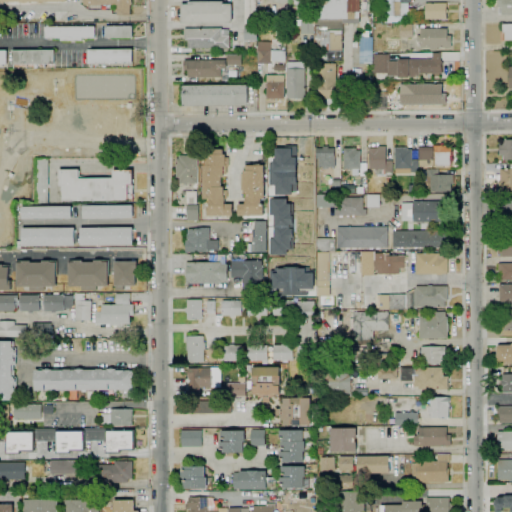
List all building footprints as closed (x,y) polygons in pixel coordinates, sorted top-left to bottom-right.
[(118,15),(117,4),(84,5),(83,0),(131,0),(132,5),(131,5),(131,15),(118,15)] [(255,49),(245,49),(245,0),(257,0),(257,25),(258,25),(258,41),(255,41),(255,49)] [(329,59),(316,59),(316,50),(315,50),(315,43),(316,43),(316,26),(320,26),(320,20),(315,20),(315,0),(361,0),(361,23),(343,23),(343,52),(331,52),(331,50),(329,50),(329,59)] [(409,22),(401,23),(401,22),(394,22),(394,21),(386,21),(386,16),(385,16),(384,0),(409,0),(409,9),(416,9),(416,15),(417,15),(417,21),(410,21),(410,20),(409,20),(409,22)] [(511,15),(501,15),(501,7),(498,7),(498,0),(511,0),(511,15)] [(233,23),(182,23),(182,4),(189,4),(189,2),(224,1),(224,4),(232,4),(233,23)] [(447,19),(426,19),(426,3),(447,3),(447,19)] [(302,34),(301,25),(286,26),(286,21),(302,20),(302,22),(314,21),(315,33),(302,34)] [(511,40),(503,41),(503,24),(511,24),(511,40)] [(401,37),(401,25),(413,25),(414,37),(401,37)] [(83,40),(61,41),(61,38),(49,38),(49,27),(96,26),(96,38),(83,38),(83,40)] [(133,38),(107,38),(106,26),(133,26),(133,38)] [(230,48),(189,49),(189,41),(185,41),(185,29),(223,28),(223,30),(229,30),(229,36),(230,36),(230,48)] [(431,51),(431,47),(422,47),(422,42),(418,42),(418,36),(421,35),(421,29),(451,28),(452,47),(437,48),(437,50),(431,51)] [(258,64),(258,49),(259,49),(258,42),(259,42),(259,41),(271,41),(271,45),(272,45),(272,51),(286,51),(286,61),(272,61),(272,63),(258,64)] [(134,67),(111,67),(111,63),(91,63),(89,63),(88,50),(133,49),(134,67)] [(8,65),(0,65),(0,50),(8,50),(8,65)] [(56,64),(13,65),(13,50),(55,50),(56,64)] [(410,78),(400,78),(399,60),(409,60),(409,59),(417,59),(417,57),(427,57),(427,59),(433,59),(433,53),(446,53),(446,74),(419,74),(419,76),(416,76),(416,77),(410,77),(410,78)] [(242,65),(228,65),(227,54),(242,54),(242,65)] [(375,73),(374,55),(390,54),(391,73),(375,73)] [(222,77),(190,78),(189,72),(185,72),(185,60),(227,60),(227,69),(222,69),(222,77)] [(306,99),(287,99),(287,69),(288,69),(288,62),(305,62),(305,68),(306,68),(306,99)] [(337,99),(317,98),(319,63),(337,64),(336,85),(338,85),(337,99)] [(285,99),(268,99),(267,75),(285,75),(285,99)] [(447,105),(401,105),(401,84),(443,84),(443,93),(447,93),(447,105)] [(248,105),(183,106),(183,86),(248,85),(248,105)] [(371,107),(359,107),(359,91),(371,91),(371,107)] [(387,109),(374,109),(374,94),(379,94),(379,92),(387,92),(387,109)] [(511,159),(499,159),(499,139),(511,139),(511,159)] [(444,168),(435,168),(435,149),(434,149),(434,145),(448,146),(448,147),(451,147),(451,157),(450,157),(450,166),(444,166),(444,168)] [(323,169),(323,167),(319,168),(319,158),(317,159),(317,148),(323,148),(323,146),(329,146),(329,149),(335,149),(335,167),(328,167),(328,169),(323,169)] [(392,173),(385,173),(385,169),(370,169),(369,148),(377,148),(377,146),(386,146),(386,161),(392,161),(392,173)] [(297,147),(272,147),(272,192),(297,192),(297,147)] [(418,172),(410,172),(410,169),(404,168),(404,171),(401,171),(401,169),(395,169),(395,147),(408,148),(407,149),(412,149),(412,160),(418,160),(418,172)] [(433,166),(419,166),(419,147),(433,147),(433,166)] [(233,216),(208,216),(208,199),(204,199),(203,166),(205,166),(205,150),(209,150),(209,148),(215,148),(215,149),(224,149),(224,155),(226,155),(226,158),(229,158),(229,167),(227,167),(227,173),(225,173),(225,178),(222,178),(222,187),(225,187),(225,191),(228,191),(228,199),(226,199),(226,205),(233,205),(233,216)] [(358,175),(352,175),(352,169),(344,169),(344,148),(356,148),(356,150),(361,150),(361,169),(358,169),(358,175)] [(180,184),(180,177),(177,177),(176,159),(180,159),(179,156),(198,156),(198,183),(180,184)] [(49,203),(36,203),(36,158),(49,158),(49,203)] [(264,216),(239,216),(239,204),(247,204),(247,194),(244,194),(244,190),(241,190),(241,174),(244,174),(244,171),(247,171),(247,166),(255,166),(255,164),(262,164),(262,165),(265,165),(266,199),(263,199),(263,211),(264,211),(264,216)] [(451,192),(430,192),(430,177),(427,177),(427,169),(438,169),(438,175),(453,175),(453,185),(451,185),(451,192)] [(511,190),(500,190),(500,169),(511,169),(511,190)] [(128,201),(63,201),(63,186),(60,186),(60,170),(80,170),(80,178),(114,178),(114,171),(133,171),(133,199),(128,199),(128,201)] [(341,188),(333,188),(333,179),(341,179),(341,188)] [(197,204),(187,204),(187,191),(197,191),(197,204)] [(386,207),(368,207),(368,194),(386,195),(386,207)] [(334,207),(317,207),(317,196),(334,196),(334,207)] [(342,217),(339,217),(339,216),(335,216),(335,210),(337,210),(338,197),(350,198),(358,198),(358,212),(366,212),(366,216),(349,215),(349,217),(347,217),(347,215),(342,215),(342,217)] [(445,222),(413,222),(413,221),(401,221),(401,202),(413,202),(445,202),(445,222)] [(84,219),(84,206),(134,205),(134,218),(84,219)] [(73,218),(22,219),(22,206),(73,206),(73,218)] [(198,220),(188,220),(188,215),(187,215),(187,213),(187,206),(198,206),(198,207),(200,207),(200,213),(198,213),(198,220)] [(511,228),(495,228),(495,216),(511,215),(511,228)] [(267,252),(256,252),(256,236),(257,236),(257,221),(267,221),(267,252)] [(210,253),(186,252),(186,241),(188,241),(188,240),(188,229),(196,229),(196,226),(210,226),(210,228),(213,228),(213,237),(211,237),(211,240),(219,240),(219,251),(210,251),(210,253)] [(373,250),(369,250),(369,248),(356,248),(356,249),(352,249),(352,248),(350,248),(350,250),(346,250),(346,248),(337,248),(337,227),(388,227),(388,247),(380,247),(380,249),(376,250),(376,248),(373,248),(373,250)] [(76,246),(23,246),(23,229),(76,228),(76,246)] [(134,245),(81,246),(81,228),(134,228),(134,245)] [(414,249),(414,247),(399,248),(399,249),(397,249),(397,247),(393,247),(393,231),(444,230),(444,247),(416,247),(416,249),(414,249)] [(329,251),(317,251),(317,238),(329,239),(329,251)] [(511,256),(501,257),(501,255),(497,255),(497,238),(511,238),(511,256)] [(373,251),(360,251),(360,275),(374,275),(373,251)] [(330,282),(317,282),(317,252),(330,252),(330,282)] [(399,274),(378,274),(378,270),(374,270),(374,260),(375,260),(375,253),(390,253),(390,256),(405,256),(405,263),(408,263),(408,267),(405,267),(405,268),(399,268),(399,274)] [(448,274),(416,274),(416,253),(443,253),(443,258),(448,258),(448,274)] [(266,293),(243,293),(243,277),(232,277),(232,282),(224,282),(224,283),(221,283),(221,284),(186,284),(186,262),(209,262),(209,255),(231,255),(231,259),(240,259),(240,254),(244,254),(244,260),(243,260),(243,261),(262,261),(262,268),(263,268),(263,280),(262,280),(262,283),(266,283),(266,293)] [(108,260),(68,261),(68,287),(80,287),(80,291),(96,290),(96,286),(108,286),(108,260)] [(55,261),(16,261),(16,287),(28,286),(28,291),(44,291),(44,287),(56,286),(55,261)] [(136,261),(114,261),(114,287),(136,287),(136,261)] [(511,280),(501,281),(501,274),(498,274),(498,264),(511,263),(511,280)] [(0,289),(9,290),(9,265),(0,264),(0,289)] [(314,292),(313,272),(305,272),(305,267),(275,267),(275,271),(270,271),(271,293),(314,292)] [(511,301),(500,301),(499,285),(511,284),(511,301)] [(417,309),(389,309),(389,294),(406,294),(406,293),(415,289),(415,286),(428,286),(428,285),(432,285),(432,286),(448,286),(448,289),(449,289),(449,293),(448,293),(448,301),(447,301),(447,304),(445,304),(445,307),(416,308),(417,309)] [(121,326),(112,326),(112,325),(96,325),(96,312),(102,312),(102,304),(116,305),(116,294),(124,294),(131,294),(131,305),(135,305),(135,316),(131,316),(131,324),(121,324),(121,326)] [(15,312),(0,312),(0,295),(18,295),(18,310),(15,310),(15,312)] [(33,313),(29,313),(29,311),(20,311),(20,295),(40,295),(40,311),(33,311),(33,313)] [(56,312),(53,313),(52,311),(45,311),(45,295),(65,295),(65,310),(56,310),(56,312)] [(202,319),(188,319),(188,313),(185,313),(185,308),(187,308),(187,300),(202,300),(202,319)] [(91,321),(75,321),(75,301),(91,301),(91,321)] [(215,314),(207,314),(207,301),(216,301),(215,314)] [(234,317),(230,317),(230,316),(222,316),(222,301),(241,301),(242,316),(234,316),(234,317)] [(259,317),(256,317),(256,316),(247,316),(247,301),(293,301),(293,302),(295,302),(295,304),(293,304),(293,316),(259,316),(259,317)] [(298,315),(298,301),(315,301),(315,315),(298,315)] [(511,331),(503,331),(503,323),(499,323),(499,309),(511,308),(511,331)] [(449,339),(419,340),(419,316),(434,316),(433,311),(447,311),(447,316),(448,316),(449,339)] [(373,340),(353,340),(353,312),(357,312),(357,315),(372,315),(372,312),(389,312),(388,331),(373,330),(373,340)] [(398,325),(390,325),(390,313),(398,313),(398,325)] [(27,338),(0,337),(0,321),(16,321),(16,325),(28,325),(27,338)] [(33,337),(33,324),(52,323),(52,327),(54,327),(54,334),(51,334),(51,337),(33,337)] [(205,361),(189,361),(189,351),(187,351),(187,335),(205,335),(205,342),(206,342),(206,349),(205,349),(205,361)] [(13,401),(0,401),(0,341),(13,341),(13,342),(15,342),(15,348),(16,348),(16,364),(14,364),(14,370),(15,370),(15,377),(17,377),(17,386),(16,386),(16,394),(14,394),(14,399),(13,399),(13,401)] [(331,356),(318,356),(318,343),(331,343),(331,356)] [(243,361),(221,360),(221,349),(233,350),(233,344),(243,345),(243,361)] [(268,364),(263,364),(263,361),(248,361),(248,346),(255,346),(255,344),(260,344),(260,346),(267,346),(267,349),(273,349),(273,345),(282,345),(282,344),(293,344),(293,361),(268,360),(268,364)] [(298,358),(298,346),(315,345),(315,358),(298,358)] [(511,364),(497,364),(497,345),(511,345),(511,364)] [(443,365),(421,365),(421,347),(443,347),(443,365)] [(210,361),(210,349),(218,349),(218,360),(210,361)] [(190,388),(190,368),(212,367),(212,387),(190,388)] [(275,398),(259,398),(259,395),(254,395),(253,368),(280,367),(280,376),(281,376),(281,385),(280,385),(280,395),(275,395),(275,398)] [(449,390),(418,390),(418,387),(414,387),(414,381),(401,381),(401,368),(413,368),(413,376),(415,375),(415,371),(418,371),(418,367),(444,367),(444,376),(449,376),(449,390)] [(398,379),(378,379),(378,368),(398,369),(398,379)] [(127,397),(127,394),(125,394),(125,389),(117,390),(117,392),(114,392),(114,389),(101,389),(101,394),(94,394),(94,390),(87,390),(87,392),(82,392),(82,389),(68,389),(68,394),(65,394),(65,389),(54,389),(54,391),(52,391),(52,388),(44,389),(45,390),(39,390),(39,389),(36,389),(35,371),(136,369),(136,381),(135,381),(136,397),(127,397)] [(351,394),(330,394),(330,392),(327,392),(327,388),(329,388),(328,369),(351,369),(351,380),(353,380),(353,384),(351,384),(351,394)] [(511,392),(503,392),(503,387),(501,387),(501,380),(502,380),(502,374),(511,374),(511,392)] [(245,396),(245,383),(227,383),(227,396),(245,396)] [(233,413),(185,413),(185,396),(233,396),(233,413)] [(449,418),(430,418),(430,413),(429,413),(429,407),(430,407),(430,398),(449,397),(450,407),(449,407),(449,418)] [(311,426),(284,425),(284,420),(282,420),(282,416),(276,415),(276,409),(281,409),(281,404),(284,404),(284,398),(292,399),(292,398),(302,398),(311,398),(311,426)] [(43,404),(43,419),(42,419),(33,419),(33,420),(25,420),(25,419),(16,419),(16,405),(16,404),(43,404)] [(54,413),(45,413),(45,404),(54,404),(54,413)] [(0,420),(0,405),(9,405),(10,420),(0,420)] [(511,423),(500,423),(500,416),(497,416),(497,407),(511,406),(511,423)] [(112,424),(112,423),(102,424),(101,413),(112,412),(111,409),(132,408),(133,423),(112,424)] [(418,426),(395,426),(395,413),(418,413),(418,426)] [(451,446),(414,446),(414,436),(417,436),(417,434),(419,434),(419,428),(447,427),(447,435),(451,435),(451,446)] [(357,452),(331,451),(331,428),(357,428),(357,452)] [(58,453),(57,442),(36,442),(36,451),(22,451),(22,453),(7,454),(7,441),(0,441),(0,432),(35,432),(136,430),(136,450),(122,450),(122,452),(108,452),(107,441),(86,441),(86,451),(73,451),(73,453),(58,453)] [(201,430),(180,430),(181,447),(201,447),(201,430)] [(245,452),(222,452),(222,448),(218,448),(218,441),(222,441),(222,437),(220,437),(219,430),(246,430),(246,440),(245,440),(245,452)] [(249,430),(264,430),(264,446),(250,446),(249,430)] [(283,488),(283,485),(281,485),(281,475),(283,475),(283,466),(284,465),(285,462),(281,462),(281,457),(278,457),(278,451),(281,451),(281,447),(280,447),(280,441),(282,441),(282,439),(278,439),(278,430),(305,430),(305,440),(307,441),(307,451),(305,451),(305,462),(303,462),(303,465),(307,465),(307,477),(305,476),(305,488),(283,488)] [(511,451),(498,451),(498,443),(498,432),(511,431),(511,451)] [(416,483),(416,479),(412,479),(412,464),(416,464),(416,462),(417,462),(417,455),(422,455),(422,459),(429,459),(429,461),(438,461),(438,454),(450,454),(450,462),(447,462),(447,468),(449,468),(449,482),(416,483)] [(390,473),(358,474),(358,456),(390,456),(390,459),(391,459),(391,461),(390,461),(390,473)] [(335,472),(321,472),(321,457),(335,457),(335,472)] [(353,471),(339,471),(339,457),(353,457),(353,471)] [(79,473),(52,473),(52,471),(45,471),(45,459),(78,458),(79,473)] [(27,482),(0,481),(0,460),(27,460),(27,482)] [(129,481),(122,481),(122,478),(118,478),(118,472),(98,472),(98,462),(116,462),(116,460),(133,460),(133,478),(129,478),(129,481)] [(511,482),(509,482),(509,480),(497,480),(498,460),(511,460),(511,482)] [(206,488),(184,488),(184,482),(181,482),(181,472),(182,472),(182,468),(195,464),(207,465),(206,488)] [(268,488),(241,489),(241,486),(235,486),(235,478),(231,478),(231,475),(234,475),(234,473),(241,473),(241,471),(268,470),(268,488)] [(321,488),(321,475),(334,474),(334,488),(321,488)] [(340,511),(341,491),(348,491),(350,477),(354,477),(354,491),(366,492),(366,511),(340,511)] [(511,511),(511,495),(494,495),(494,511),(502,511),(503,511),(511,511)] [(242,511),(191,511),(191,497),(205,496),(205,499),(209,499),(209,510),(220,510),(220,509),(230,509),(230,508),(242,508),(242,511)] [(24,511),(24,498),(40,499),(58,500),(57,511),(24,511)] [(449,509),(427,508),(427,498),(449,498),(449,509)] [(66,511),(66,499),(83,500),(101,499),(99,511),(66,511)] [(115,511),(116,499),(136,499),(136,510),(141,510),(141,509),(147,510),(147,511),(115,511)] [(321,511),(323,511),(322,508),(333,501),(337,511),(335,511),(321,511)] [(380,511),(380,506),(403,505),(403,501),(423,501),(423,511),(380,511)] [(13,511),(14,504),(0,503),(0,511),(13,511)]
